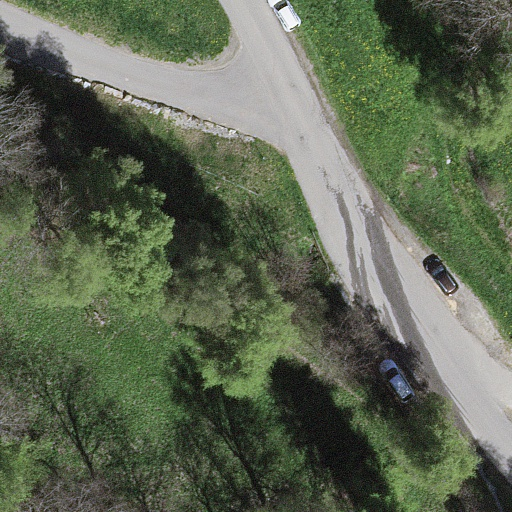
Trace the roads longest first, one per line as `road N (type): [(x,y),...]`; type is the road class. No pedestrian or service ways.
road 1 (unclassified): [(287,85),(410,319),(511,451)]
road 2 (residential): [(0,29),(161,86),(219,96),(287,85)]
road 3 (track): [(410,319),(511,384)]
